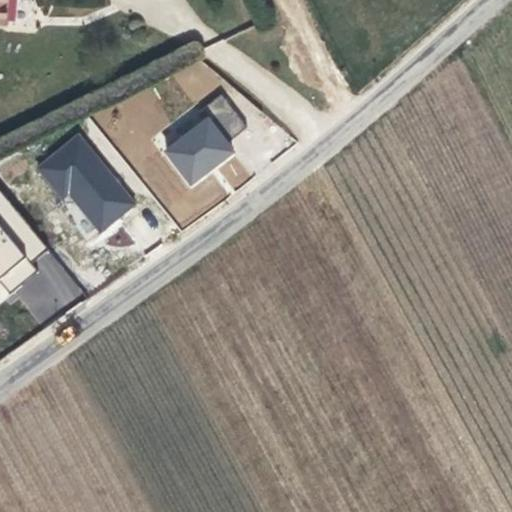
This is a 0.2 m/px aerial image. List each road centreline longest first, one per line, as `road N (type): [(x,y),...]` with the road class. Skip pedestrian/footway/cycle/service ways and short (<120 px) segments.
road 1 (unclassified): [(340,126),(292,170),(0,381)]
road 2 (unclassified): [(492,0),(340,126)]
road 3 (residential): [(340,126),(302,67),(283,0)]
